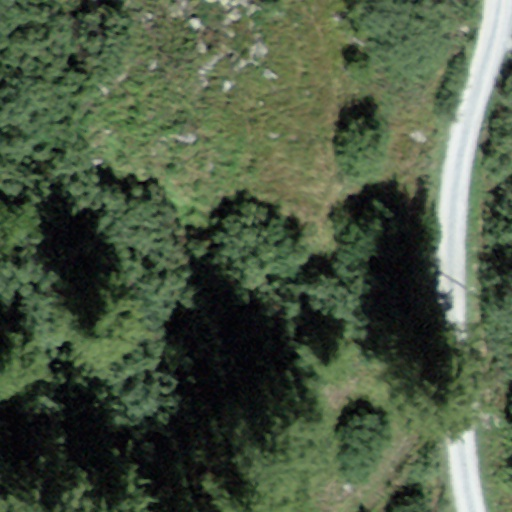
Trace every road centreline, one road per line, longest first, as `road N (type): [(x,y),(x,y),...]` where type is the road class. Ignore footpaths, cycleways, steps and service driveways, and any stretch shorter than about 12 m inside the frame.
road 1 (track): [(502,0),(465,130),(444,352)]
road 2 (track): [(444,352),(471,511)]
